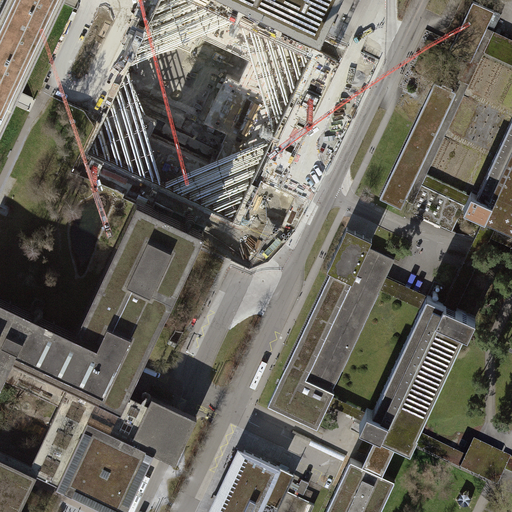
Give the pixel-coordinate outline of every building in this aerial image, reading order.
[(0,133),(63,0),(4,0),(0,10),(0,133)] [(243,0),(317,35),(333,0),(243,0)] [(465,204),(421,184),(422,182),(424,178),(426,173),(484,52),(487,44),(494,31),(486,28),(488,25),(494,11),(473,1),(449,51),(469,60),(454,91),(452,90),(453,88),(442,83),(441,85),(434,82),(380,197),(402,208),(406,199),(413,202),(409,211),(452,231),(454,228),(464,207),(465,204)] [(494,11),(488,25),(495,28),(501,14),(494,11)] [(305,74),(214,31),(148,168),(240,211),(305,74)] [(511,39),(494,31),(487,44),(484,52),(511,65),(511,39)] [(511,119),(477,193),(471,191),(470,194),(468,198),(466,202),(465,204),(464,207),(484,216),(489,219),(511,229),(511,119)] [(424,178),(422,182),(466,202),(468,198),(470,194),(426,173),(424,178)] [(137,396),(128,392),(143,360),(204,232),(199,229),(136,200),(75,330),(0,294),(0,511),(18,511),(37,473),(45,477),(57,482),(56,483),(116,511),(124,511),(154,450),(164,455),(176,460),(197,415),(185,409),(173,403),(152,394),(148,402),(137,396)] [(511,229),(489,219),(484,216),(475,237),(469,248),(444,302),(448,305),(450,306),(456,308),(491,235),(511,245),(511,229)] [(268,405),(317,428),(328,404),(330,400),(333,395),(334,392),(332,391),(380,289),(386,276),(389,269),(394,259),(368,247),(372,239),(347,227),(327,269),(331,271),(268,405)] [(386,276),(380,289),(421,308),(427,295),(386,276)] [(361,420),(359,424),(376,432),(397,441),(411,448),(411,446),(414,440),(417,434),(418,432),(417,431),(464,332),(468,334),(476,318),(456,308),(450,306),(448,305),(444,302),(439,300),(427,295),(421,308),(373,410),(367,407),(365,411),(363,416),(361,420)] [(353,416),(361,420),(363,416),(365,411),(333,395),(330,400),(328,404),(353,416)] [(379,473),(397,441),(376,432),(372,441),(367,446),(360,462),(348,457),(333,491),(323,511),(377,511),(393,480),(379,473)] [(414,440),(411,446),(487,482),(491,484),(496,486),(498,487),(500,483),(505,471),(511,474),(511,458),(510,457),(504,455),(499,452),(493,465),(468,453),(466,457),(417,434),(414,440)] [(474,441),(468,453),(493,465),(499,452),(476,442),(474,441)] [(290,471),(244,449),(214,511),(276,511),(286,491),(295,473),(292,472),(290,471)] [(305,494),(310,481),(302,479),(298,491),(305,494)] [(468,491),(460,491),(456,499),(461,506),(469,505),(472,497),(468,491)]
